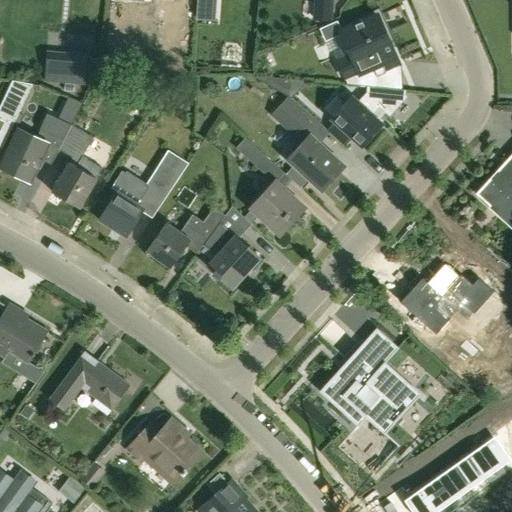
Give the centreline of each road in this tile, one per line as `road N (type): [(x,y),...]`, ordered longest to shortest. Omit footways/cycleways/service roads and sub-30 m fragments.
road 1 (residential): [(224,393),(471,115),(479,76),(447,0)]
road 2 (residential): [(224,393),(100,297),(0,236)]
road 3 (residential): [(332,511),(224,393)]
